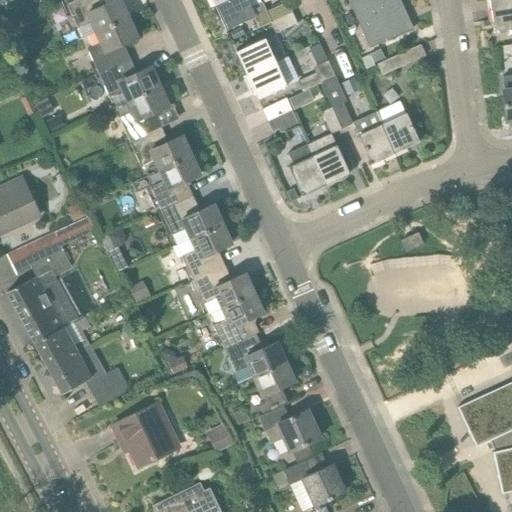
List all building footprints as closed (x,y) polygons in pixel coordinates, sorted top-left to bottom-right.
[(95,33),(127,18),(118,0),(114,0),(104,5),(101,0),(75,0),(66,5),(77,29),(90,23),(95,33)] [(262,2),(250,8),(246,0),(228,0),(215,7),(225,31),(253,18),(258,28),(292,13),(287,2),(266,12),(262,2)] [(347,0),(357,21),(400,1),(399,0),(347,0)] [(511,0),(488,0),(490,10),(511,6),(511,0)] [(357,21),(370,48),(413,29),(400,1),(357,21)] [(511,33),(511,6),(490,10),(494,36),(511,33)] [(292,13),(258,28),(258,29),(270,23),(275,34),(297,24),(292,13)] [(345,17),(349,25),(354,23),(351,15),(345,17)] [(98,74),(129,59),(122,45),(136,38),(127,18),(95,33),(100,43),(86,49),(98,74)] [(353,35),(355,29),(354,26),(347,30),(350,37),(353,35)] [(230,33),(233,40),(244,35),(241,28),(230,33)] [(246,76),(275,63),(264,39),(235,52),(246,76)] [(308,48),(317,66),(328,61),(319,43),(308,48)] [(381,75),(406,64),(425,56),(420,45),(377,64),(381,75)] [(373,64),(384,59),(380,49),(369,54),(369,55),(361,59),(365,68),(366,70),(374,66),(373,64)] [(127,101),(158,87),(149,67),(135,74),(129,59),(98,74),(109,98),(122,92),(127,101)] [(321,84),(335,78),(328,61),(317,66),(313,68),(315,73),(297,82),(302,93),(321,84)] [(257,100),(286,87),(275,63),(246,76),(257,100)] [(22,86),(17,74),(9,78),(14,90),(22,86)] [(326,95),(340,88),(335,78),(321,84),(326,95)] [(358,91),(353,79),(342,83),(348,95),(358,91)] [(129,142),(160,128),(154,113),(167,107),(158,87),(127,101),(131,112),(118,118),(129,142)] [(352,124),(352,123),(342,103),(346,101),(340,88),(326,95),(331,107),(341,129),(352,124)] [(505,122),(511,121),(511,89),(502,90),(505,122)] [(35,113),(27,96),(20,99),(29,116),(35,113)] [(288,100),(293,111),(303,107),(298,96),(288,100)] [(267,122),(291,111),(286,99),(262,110),(267,122)] [(418,143),(405,114),(399,101),(376,112),(395,153),(418,143)] [(330,134),(341,129),(331,107),(320,112),(330,134)] [(272,133),(278,130),(296,122),(291,111),(267,122),(272,133)] [(371,164),(395,153),(376,112),(352,123),(352,124),(371,164)] [(60,128),(55,116),(45,121),(51,132),(60,128)] [(278,130),(279,133),(284,133),(298,126),(296,122),(278,130)] [(190,156),(181,136),(167,143),(160,128),(129,142),(140,166),(154,160),(159,170),(190,156)] [(349,174),(330,134),(306,145),(325,185),(349,174)] [(301,196),(325,185),(306,145),(302,147),(299,149),(295,155),(294,160),(286,163),(301,196)] [(161,211),(192,197),(185,183),(199,176),(190,156),(159,170),(163,181),(150,187),(161,211)] [(0,234),(39,216),(21,178),(0,188),(0,234)] [(298,199),(293,189),(286,192),(290,202),(298,199)] [(190,239),(221,225),(212,205),(198,211),(192,197),(161,211),(172,235),(185,229),(190,239)] [(66,208),(72,222),(86,216),(80,202),(66,208)] [(34,344),(63,328),(84,317),(84,316),(78,319),(54,276),(71,267),(61,247),(65,245),(68,253),(90,244),(85,233),(93,228),(88,216),(24,246),(6,255),(15,274),(30,266),(34,274),(35,277),(6,293),(34,344)] [(192,280),(223,265),(216,251),(230,245),(221,225),(190,239),(176,245),(180,256),(181,256),(192,280)] [(405,251),(421,243),(417,234),(401,242),(405,251)] [(114,249),(108,236),(101,239),(107,252),(108,251),(114,249)] [(222,308),(252,294),(244,274),(230,280),(223,265),(192,280),(203,303),(217,297),(222,308)] [(147,300),(139,283),(128,288),(136,305),(147,300)] [(224,348),(255,334),(248,320),(262,314),(252,294),(222,308),(226,318),(212,324),(224,348)] [(76,353),(90,346),(82,331),(89,327),(84,317),(63,328),(34,344),(46,365),(74,350),(76,353)] [(118,332),(122,340),(130,336),(125,328),(118,332)] [(254,376),(284,362),(275,343),(261,349),(255,334),(224,348),(235,372),(249,366),(254,376)] [(146,348),(104,371),(90,346),(76,353),(74,350),(46,365),(61,394),(85,382),(104,418),(166,384),(146,348)] [(167,363),(172,375),(188,369),(182,356),(176,359),(167,363)] [(280,406),(286,404),(279,389),(293,382),(284,362),(254,376),(258,386),(244,393),(249,405),(232,413),(238,425),(257,416),(258,416),(280,406)] [(457,408),(475,447),(489,441),(495,452),(492,452),(501,495),(511,492),(511,382),(496,390),(499,398),(481,406),(477,399),(457,408)] [(137,467),(166,453),(163,446),(175,440),(157,404),(111,427),(121,445),(125,443),(137,467)] [(286,420),(280,406),(258,416),(264,431),(277,425),(290,452),(319,439),(306,410),(286,420)] [(223,424),(205,432),(215,453),(233,445),(223,424)] [(302,480),(314,506),(344,493),(331,465),(320,470),(313,457),(272,476),(278,491),(302,480)] [(255,476),(251,467),(243,471),(247,479),(255,476)] [(220,511),(209,488),(198,493),(203,504),(190,510),(182,492),(151,506),(154,511),(220,511)]
